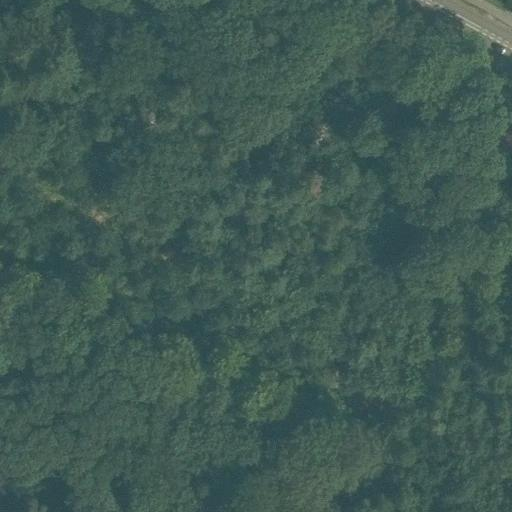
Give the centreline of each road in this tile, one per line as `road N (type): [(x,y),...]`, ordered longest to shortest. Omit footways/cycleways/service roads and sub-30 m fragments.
road 1 (track): [(511,476),(0,191)]
road 2 (track): [(511,271),(238,511)]
